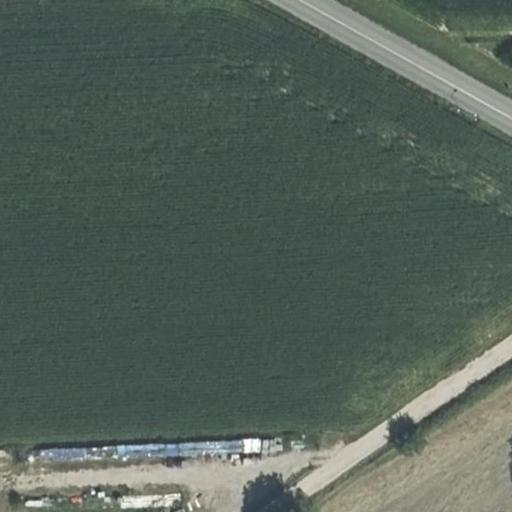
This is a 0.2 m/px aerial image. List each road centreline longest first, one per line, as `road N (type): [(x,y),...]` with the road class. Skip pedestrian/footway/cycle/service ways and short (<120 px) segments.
road 1 (track): [(511,350),(275,511)]
road 2 (tertiary): [(297,0),(511,120)]
